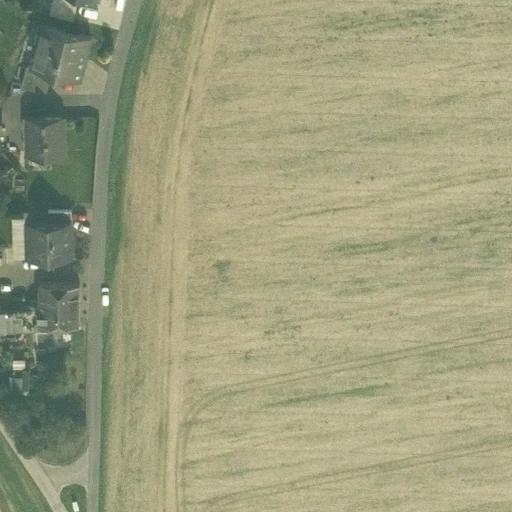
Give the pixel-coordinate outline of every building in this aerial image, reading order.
[(72,19),(77,0),(76,0),(52,0),(49,13),(72,19)] [(51,71),(71,76),(77,53),(83,55),(88,36),(41,23),(31,64),(30,65),(51,71)] [(20,84),(45,91),(51,71),(30,65),(31,64),(25,63),(20,84)] [(26,116),(27,153),(63,152),(63,116),(26,116)] [(49,222),(49,209),(27,210),(27,220),(27,223),(49,222)] [(49,209),(49,222),(72,222),(72,209),(49,209)] [(27,223),(27,220),(13,220),(14,258),(28,258),(27,223)] [(27,223),(28,258),(73,257),(72,222),(49,222),(27,223)] [(41,323),(79,324),(80,283),(41,282),(40,308),(40,323),(41,323)] [(0,340),(21,340),(20,329),(41,328),(41,323),(40,323),(40,308),(0,310),(0,340)] [(12,376),(12,390),(29,390),(29,375),(12,376)]
